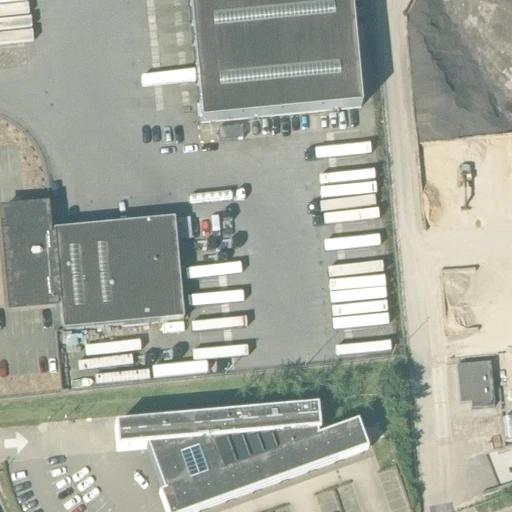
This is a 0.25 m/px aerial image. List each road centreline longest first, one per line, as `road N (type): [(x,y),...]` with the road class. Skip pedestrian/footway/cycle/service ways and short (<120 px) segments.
road 1 (unknown): [(444,511),(409,247)]
road 2 (unknown): [(409,247),(388,73),(391,0)]
